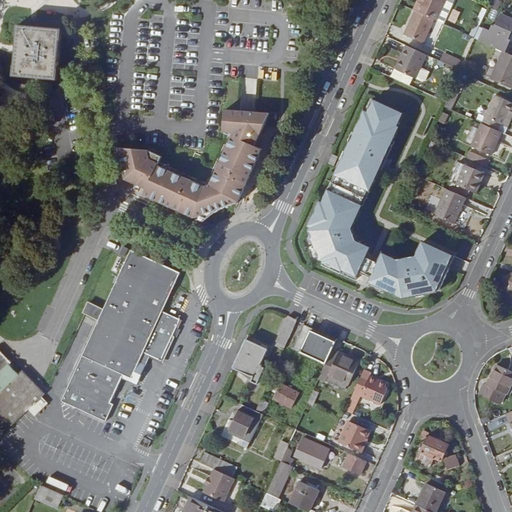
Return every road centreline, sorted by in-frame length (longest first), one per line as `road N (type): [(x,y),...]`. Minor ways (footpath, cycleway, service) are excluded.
road 1 (tertiary): [(263,235),(319,138),(380,0)]
road 2 (residential): [(215,256),(110,216),(99,223),(47,339)]
road 3 (tertiary): [(143,511),(231,306)]
road 4 (residential): [(407,345),(268,280)]
road 5 (residential): [(450,328),(511,197)]
road 6 (residential): [(423,387),(368,511)]
road 7 (residential): [(454,385),(499,511)]
